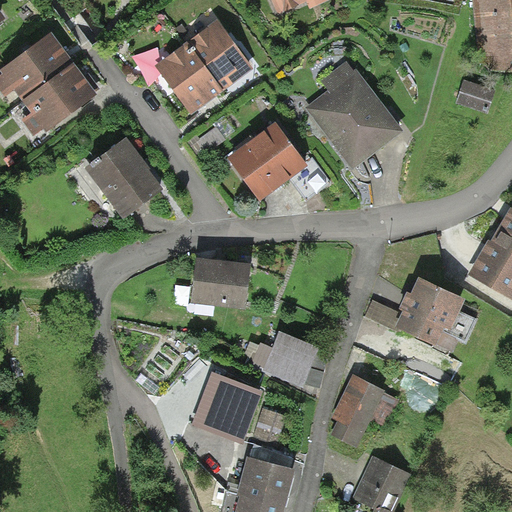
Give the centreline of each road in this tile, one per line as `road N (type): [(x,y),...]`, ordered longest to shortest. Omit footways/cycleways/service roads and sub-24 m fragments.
road 1 (residential): [(303,511),(373,225)]
road 2 (residential): [(112,400),(95,340),(94,278),(119,263),(222,238)]
road 3 (residential): [(95,50),(184,171),(222,238)]
road 4 (residential): [(373,225),(462,201),(511,155)]
road 5 (residential): [(222,238),(373,225)]
road 6 (residential): [(112,400),(137,408),(155,428),(188,511)]
